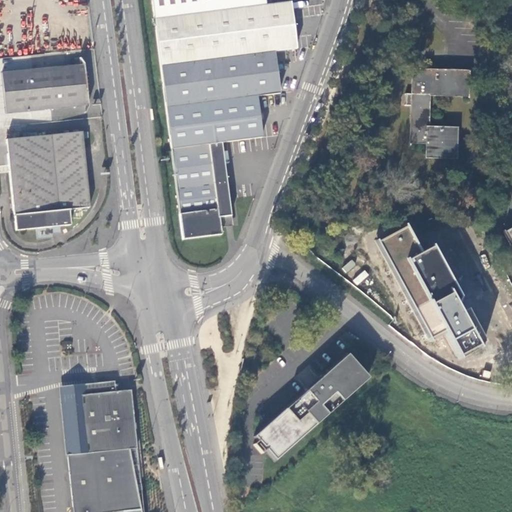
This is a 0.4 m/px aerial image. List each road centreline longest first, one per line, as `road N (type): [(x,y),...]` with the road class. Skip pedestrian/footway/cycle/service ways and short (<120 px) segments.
road 1 (unclassified): [(261,239),(438,377),(511,397)]
road 2 (secondary): [(163,271),(117,0)]
road 3 (secondary): [(104,0),(138,262)]
road 4 (unclassified): [(261,239),(338,0)]
road 5 (secondary): [(144,296),(184,511)]
road 6 (secondary): [(213,511),(170,302)]
road 7 (unclassified): [(13,285),(89,276),(144,296)]
road 8 (unclassified): [(138,262),(7,262)]
road 9 (unclassified): [(10,511),(0,388)]
